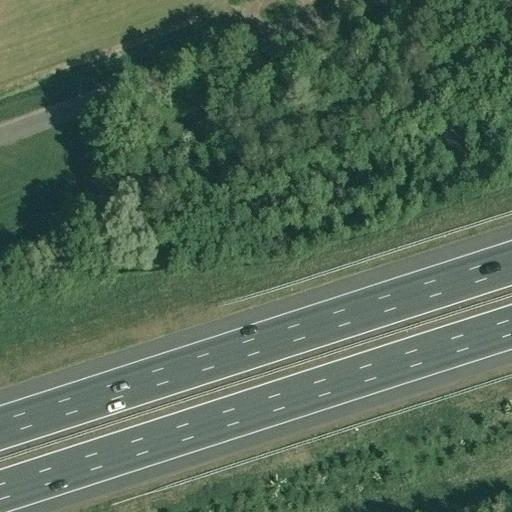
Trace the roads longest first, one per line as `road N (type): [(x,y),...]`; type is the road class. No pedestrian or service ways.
road 1 (motorway): [(511,261),(0,427)]
road 2 (motorway): [(0,493),(511,327)]
road 3 (unclassified): [(0,131),(370,0)]
